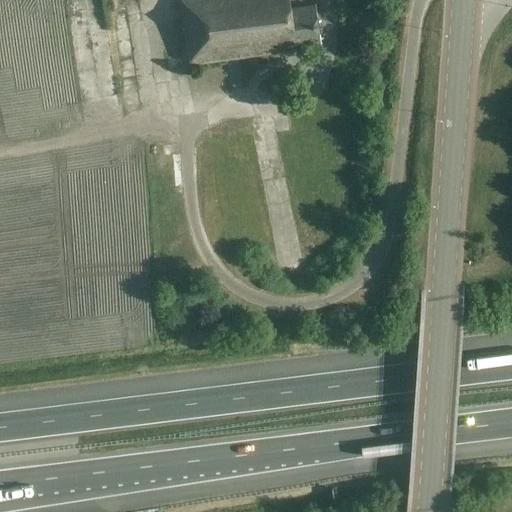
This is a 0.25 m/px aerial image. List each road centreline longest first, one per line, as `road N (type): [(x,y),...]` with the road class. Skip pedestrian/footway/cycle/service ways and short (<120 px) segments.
road 1 (motorway): [(511,365),(0,428)]
road 2 (motorway): [(0,486),(511,424)]
road 3 (tertiary): [(428,511),(463,0)]
road 4 (track): [(181,124),(0,152)]
